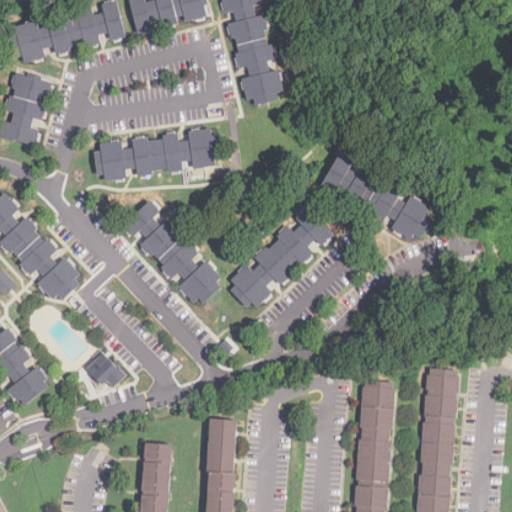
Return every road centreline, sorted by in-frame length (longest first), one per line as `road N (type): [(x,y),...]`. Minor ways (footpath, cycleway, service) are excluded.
road 1 (residential): [(73,422),(325,346),(403,271),(447,252)]
road 2 (residential): [(0,166),(54,197),(220,380)]
